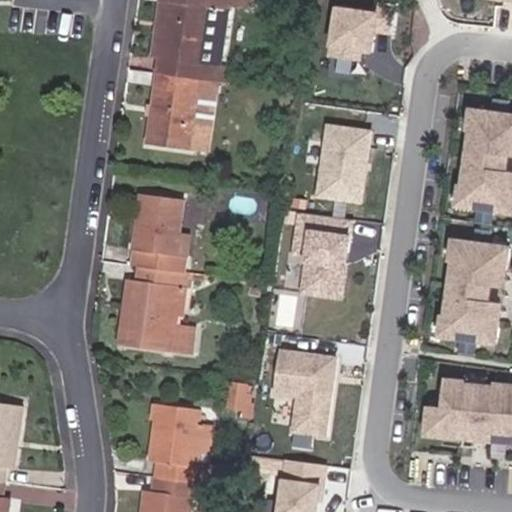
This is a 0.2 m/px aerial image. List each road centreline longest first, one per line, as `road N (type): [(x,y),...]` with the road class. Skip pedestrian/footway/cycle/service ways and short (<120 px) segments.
road 1 (residential): [(511,44),(474,40),(439,56),(420,95),(374,500),(511,510)]
road 2 (residential): [(80,329),(125,6)]
road 3 (residential): [(95,511),(80,329)]
